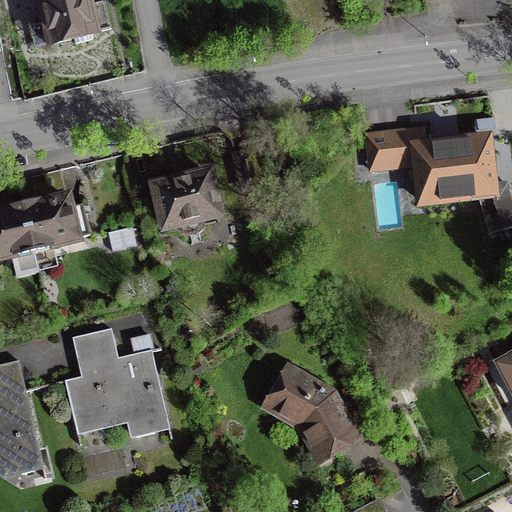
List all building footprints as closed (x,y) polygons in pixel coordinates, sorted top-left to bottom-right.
[(89,7),(87,0),(37,0),(48,46),(73,40),(74,45),(91,41),(89,37),(95,35),(95,34),(110,31),(103,4),(89,7)] [(422,149),(421,133),(367,139),(371,171),(416,164),(420,204),(491,196),(502,232),(511,228),(511,210),(504,185),(490,186),(485,142),(422,149)] [(240,186),(258,181),(251,152),(234,156),(240,186)] [(217,216),(207,176),(153,189),(163,230),(179,226),(181,233),(189,237),(198,234),(203,227),(202,220),(217,216)] [(0,259),(89,238),(81,208),(75,209),(69,211),(66,200),(39,205),(0,214),(0,259)] [(132,232),(109,237),(112,254),(136,249),(132,232)] [(199,330),(185,324),(179,338),(193,344),(199,330)] [(168,429),(149,352),(117,359),(110,331),(72,340),(79,368),(82,378),(64,383),(76,434),(126,421),(130,438),(168,429)] [(511,357),(497,365),(511,392),(511,357)] [(0,472),(8,478),(42,469),(18,363),(0,367),(0,472)] [(306,439),(319,462),(356,441),(331,397),(287,372),(266,408),(288,421),(294,411),(308,419),(316,433),(306,439)]
